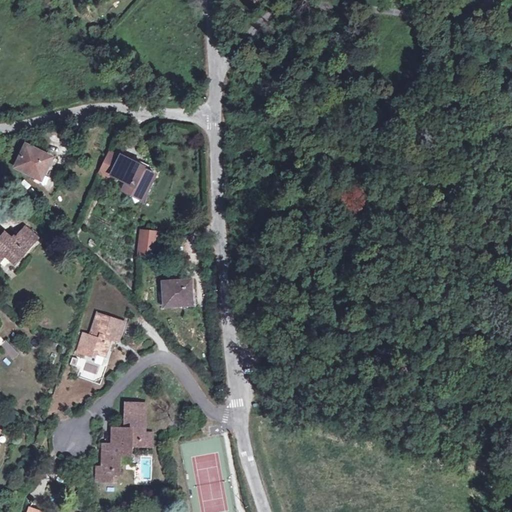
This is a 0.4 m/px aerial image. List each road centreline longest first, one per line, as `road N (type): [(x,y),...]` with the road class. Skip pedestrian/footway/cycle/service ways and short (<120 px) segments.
road 1 (tertiary): [(214,116),(239,423)]
road 2 (unclassified): [(491,0),(485,10),(450,19),(298,7),(274,12),(240,49),(212,49)]
road 3 (residential): [(67,437),(159,358),(171,359),(210,408),(239,423)]
road 4 (residential): [(0,126),(105,104),(214,116)]
